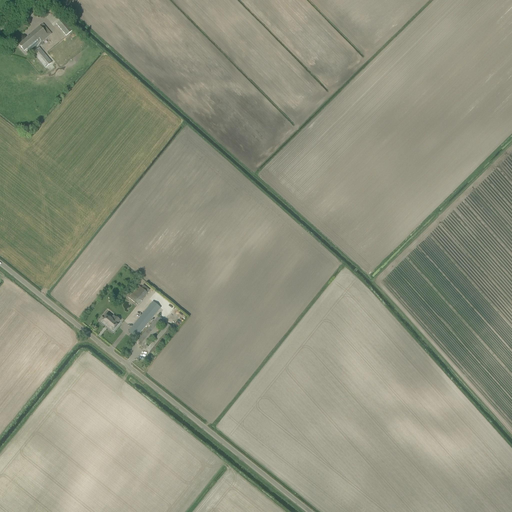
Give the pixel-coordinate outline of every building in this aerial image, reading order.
[(56,24),(66,36),(72,31),(62,19),(56,24)] [(41,26),(18,45),(22,48),(24,51),(26,50),(29,53),(40,40),(47,34),(41,26)] [(52,63),(39,48),(33,53),(46,68),(52,63)] [(128,297),(137,305),(138,305),(150,290),(143,285),(141,288),(138,285),(128,297)] [(160,308),(153,302),(128,332),(136,338),(160,308)] [(104,319),(102,321),(113,330),(117,324),(110,319),(107,316),(104,319)] [(164,322),(158,317),(138,341),(139,342),(138,344),(143,348),(164,322)] [(151,345),(146,350),(152,355),(156,351),(174,329),(167,324),(151,345)]
